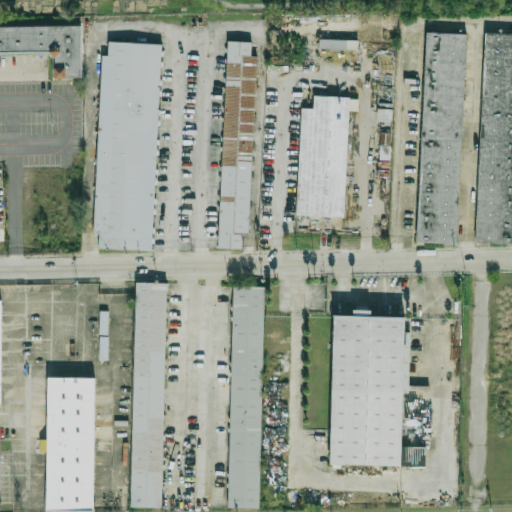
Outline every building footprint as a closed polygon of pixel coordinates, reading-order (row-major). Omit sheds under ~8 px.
[(0,33),(81,32),(82,85),(55,85),(54,58),(0,59),(0,33)] [(425,32),(465,34),(455,244),(415,242),(425,32)] [(483,33),(511,34),(511,244),(473,243),(483,33)] [(230,39),(253,41),(253,55),(260,55),(252,234),(244,234),(243,250),(220,249),(230,39)] [(358,40),(320,39),(319,49),(358,50),(358,40)] [(111,41),(164,43),(154,251),(102,249),(102,236),(96,235),(105,55),(111,55),(111,41)] [(349,98),(343,218),(295,216),(301,108),(312,109),(312,96),(349,98)] [(391,133),(380,133),(379,159),(390,160),(391,133)] [(134,283),(165,283),(160,508),(130,507),(134,283)] [(232,286),(263,287),(258,508),(227,507),(232,286)] [(331,465),(335,316),(406,318),(402,466),(331,465)] [(51,376),(99,377),(96,508),(48,507),(51,376)]
